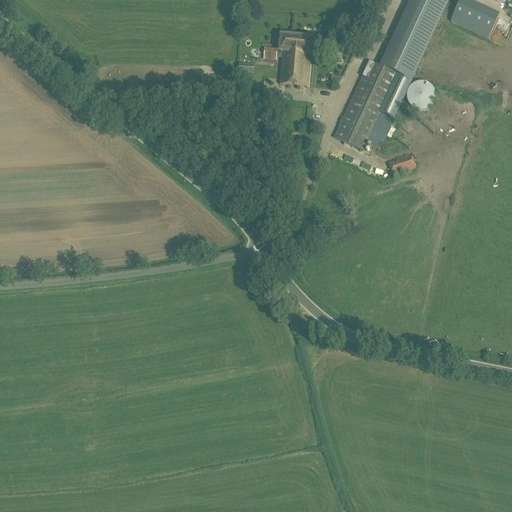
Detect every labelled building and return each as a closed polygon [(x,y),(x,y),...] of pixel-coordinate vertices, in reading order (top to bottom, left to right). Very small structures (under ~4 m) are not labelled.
[(448,0),(411,0),(380,67),(400,76),(382,115),(392,120),(448,0)] [(461,1),(451,22),(461,27),(471,5),(461,1)] [(282,37),(281,46),(277,45),(276,50),(265,49),(264,61),(277,62),(277,56),(281,57),(278,86),(309,88),(311,55),(312,40),(282,37)] [(351,42),(327,40),(326,53),(354,55),(351,42)] [(334,140),(364,154),(400,76),(370,62),(334,140)] [(436,93),(435,90),(433,88),(431,86),(429,84),(427,84),(425,83),(422,83),(419,83),(416,84),(414,86),(412,87),(410,89),(409,91),(408,93),(407,96),(407,98),(408,102),(409,104),(411,107),(413,109),(415,111),(417,112),(419,112),(423,113),(426,112),(428,111),(430,110),(432,109),(434,106),(436,103),(437,100),(437,96),(436,93)] [(416,170),(411,156),(388,164),(393,178),(416,170)]
